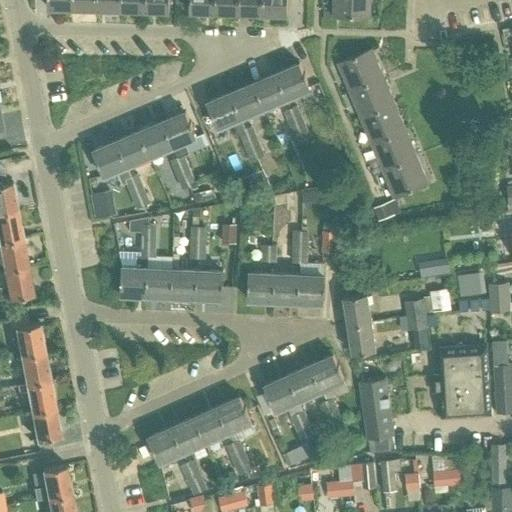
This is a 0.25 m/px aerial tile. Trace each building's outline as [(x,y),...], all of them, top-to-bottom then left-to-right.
[(70,0),(71,7),(96,8),(96,0),(70,0)] [(96,0),(96,8),(123,9),(123,0),(96,0)] [(123,0),(123,9),(145,9),(145,0),(123,0)] [(145,0),(145,9),(168,10),(168,0),(145,0)] [(188,0),(188,11),(213,11),(212,0),(188,0)] [(212,0),(213,11),(237,12),(237,0),(212,0)] [(261,13),(261,0),(237,0),(237,12),(261,13)] [(261,0),(261,13),(286,14),(286,0),(261,0)] [(368,0),(332,0),(332,14),(368,15),(368,0)] [(454,51),(462,30),(445,23),(436,44),(454,51)] [(382,73),(370,47),(336,61),(347,88),(382,73)] [(298,61),(275,71),(285,95),(308,86),(298,61)] [(275,71),(252,81),(262,105),(285,95),(275,71)] [(347,88),(359,115),(393,100),(382,73),(347,88)] [(252,81),(229,91),(239,115),(244,127),(249,124),(251,123),(247,112),(262,105),(252,81)] [(249,124),(244,127),(239,115),(229,91),(206,100),(210,111),(209,112),(211,115),(212,115),(216,125),(232,119),(236,130),(238,129),(244,144),(255,139),(249,124)] [(393,100),(359,115),(370,141),(404,127),(393,100)] [(284,109),(290,124),(301,119),(295,104),(284,109)] [(184,109),(161,119),(172,144),(177,155),(183,153),(188,150),(183,139),(195,134),(184,109)] [(161,119),(138,129),(149,154),(172,144),(161,119)] [(290,124),(296,139),(307,134),(301,119),(290,124)] [(404,127),(370,141),(380,165),(381,168),(415,154),(404,127)] [(122,153),(126,164),(149,154),(138,129),(116,139),(122,153)] [(124,177),(131,175),(126,164),(122,153),(116,139),(93,149),(97,159),(96,160),(97,164),(99,163),(103,173),(115,168),(120,179),(124,177)] [(261,154),(255,139),(244,144),(250,158),(261,154)] [(171,157),(177,172),(183,170),(189,167),(183,153),(177,155),(171,157)] [(381,168),(382,170),(392,195),(426,181),(415,154),(381,168)] [(195,182),(189,167),(183,170),(177,172),(184,187),(195,182)] [(142,187),(136,173),(131,175),(124,177),(130,192),(136,190),(142,187)] [(0,210),(17,207),(11,179),(0,181),(0,210)] [(137,207),(148,202),(142,187),(136,190),(130,192),(137,207)] [(212,188),(193,192),(197,201),(216,197),(212,188)] [(105,198),(105,210),(122,209),(122,198),(105,198)] [(377,206),(382,217),(400,210),(396,199),(377,206)] [(17,207),(0,210),(0,240),(22,236),(17,207)] [(142,239),(155,239),(155,223),(143,223),(143,231),(142,239)] [(223,241),(235,242),(235,223),(224,223),(223,241)] [(193,225),(192,241),(205,241),(205,226),(193,225)] [(293,229),(293,245),(299,245),(305,245),(306,229),(293,229)] [(321,250),(334,251),(335,230),(323,230),(322,230),(321,250)] [(0,240),(0,249),(4,268),(28,263),(22,236),(0,240)] [(148,255),(154,255),(155,239),(142,239),(142,254),(148,255)] [(191,256),(204,257),(205,241),(192,241),(191,256)] [(262,261),(274,262),(275,246),(263,245),(262,261)] [(292,261),(305,261),(305,245),(299,245),(293,245),(292,261)] [(122,280),(121,295),(146,296),(147,267),(148,255),(142,254),(137,254),(137,266),(122,265),(122,276),(120,276),(120,280),(122,280)] [(435,260),(437,274),(449,272),(447,258),(435,260)] [(28,263),(4,268),(7,285),(0,286),(0,297),(33,292),(28,263)] [(147,267),(146,296),(170,297),(172,268),(147,267)] [(197,269),(172,268),(170,297),(195,299),(197,269)] [(220,300),(220,286),(223,286),(223,281),(221,281),(221,270),(197,269),(195,299),(220,300)] [(249,269),(247,299),(272,301),(274,271),(249,269)] [(298,272),(274,271),(272,301),(297,302),(298,272)] [(321,303),(322,290),(324,290),(324,285),(323,285),(323,274),(298,272),(297,302),(321,303)] [(489,282),(490,298),(509,297),(508,281),(489,282)] [(459,287),(461,295),(485,292),(484,284),(459,287)] [(433,290),(436,310),(451,308),(448,288),(433,290)] [(342,295),(346,324),(370,320),(366,292),(342,295)] [(404,300),(407,315),(426,312),(424,297),(404,300)] [(509,297),(490,298),(490,311),(510,310),(509,297)] [(15,326),(28,324),(25,311),(8,315),(10,327),(15,326)] [(426,312),(407,315),(409,329),(428,326),(426,312)] [(370,320),(346,324),(350,352),(374,348),(370,320)] [(15,326),(20,354),(44,349),(39,321),(28,324),(15,326)] [(431,375),(432,391),(440,391),(441,415),(489,413),(485,344),(437,347),(439,374),(431,375)] [(50,377),(44,349),(20,354),(26,382),(50,377)] [(314,373),(320,387),(343,377),(338,367),(340,367),(338,362),(336,363),(332,353),(321,358),(310,363),(314,373)] [(494,379),(511,377),(511,362),(508,363),(493,364),(493,365),(494,379)] [(287,373),(297,397),(320,387),(314,373),(310,363),(300,368),(287,373)] [(275,407),(297,397),(287,373),(264,383),(268,393),(267,394),(269,398),(270,397),(275,407)] [(358,380),(366,437),(392,434),(384,376),(358,380)] [(50,377),(26,382),(17,384),(18,391),(27,389),(31,410),(55,405),(50,377)] [(511,392),(511,377),(494,379),(495,393),(511,392)] [(221,415),(228,429),(232,440),(255,430),(246,410),(247,409),(245,404),(243,405),(239,396),(229,400),(217,405),(221,415)] [(319,401),(326,417),(332,415),(331,412),(337,410),(331,396),(319,401)] [(55,405),(31,410),(36,437),(60,433),(55,405)] [(207,410),(194,416),(198,425),(204,440),(228,429),(221,415),(217,405),(207,410)] [(291,414),(297,429),(309,424),(303,409),(291,414)] [(326,417),(332,431),(344,426),(337,410),(331,412),(332,415),(326,417)] [(171,426),(182,449),(204,440),(198,425),(194,416),(184,420),(171,426)] [(159,459),(182,449),(171,426),(148,436),(153,445),(151,446),(153,450),(154,449),(159,459)] [(227,444),(234,460),(240,458),(239,456),(245,453),(238,439),(227,444)] [(310,443),(298,449),(305,462),(317,459),(310,443)] [(494,443),(494,483),(507,483),(507,443),(494,443)] [(234,460),(240,474),(252,469),(245,453),(239,456),(240,458),(234,460)] [(431,470),(445,469),(443,454),(430,454),(431,470)] [(382,459),(385,490),(397,489),(395,468),(402,468),(401,457),(382,459)] [(181,464),(188,480),(194,477),(193,475),(199,473),(193,459),(181,464)] [(361,462),(363,486),(376,485),(375,477),(373,461),(361,462)] [(337,469),(338,480),(339,480),(351,479),(352,487),(363,486),(361,462),(337,469)] [(36,498),(47,496),(72,491),(66,463),(42,468),(45,485),(34,487),(36,498)] [(445,469),(446,483),(459,482),(458,468),(445,469)] [(433,484),(446,483),(445,469),(431,470),(433,484)] [(225,480),(227,484),(237,481),(237,477),(233,471),(226,473),(225,480)] [(417,472),(404,473),(405,487),(418,486),(417,472)] [(188,480),(194,494),(206,489),(199,473),(193,475),(194,477),(188,480)] [(353,493),(352,487),(351,479),(339,480),(340,494),(353,493)] [(326,495),(340,494),(339,480),(338,480),(325,481),(326,495)] [(260,504),(272,503),(273,503),(271,483),(257,484),(259,504),(260,504)] [(297,484),(298,498),(311,497),(310,483),(297,484)] [(511,485),(493,486),(493,511),(507,511),(511,511),(511,485)] [(231,493),(234,507),(247,504),(243,490),(231,493)] [(47,496),(50,511),(75,511),(72,491),(47,496)] [(221,510),(234,507),(231,493),(218,496),(221,510)] [(189,498),(193,511),(206,508),(202,494),(189,498)] [(272,511),(272,503),(260,504),(261,511),(272,511)]
